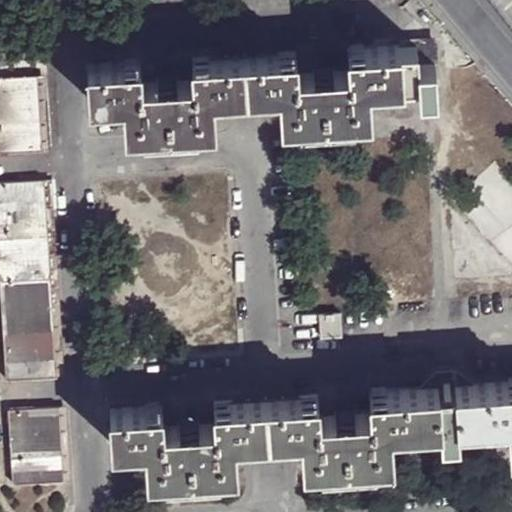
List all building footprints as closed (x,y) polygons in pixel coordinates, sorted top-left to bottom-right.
[(418,44),(419,79),(421,95),(438,93),(435,39),(417,39),(418,44)] [(402,45),(404,81),(419,79),(418,44),(402,45)] [(299,87),(280,90),(283,121),(371,114),(370,83),(404,81),(402,45),(348,49),(349,68),(299,72),(299,87)] [(278,53),(280,90),(299,87),(299,72),(297,52),(278,53)] [(244,55),(248,91),(280,90),(278,53),(244,55)] [(212,57),(214,93),(248,91),(244,55),(212,57)] [(194,93),(214,93),(212,57),(193,57),(192,77),(194,93)] [(215,124),(214,93),(194,93),(192,77),(142,81),(141,61),(89,65),(91,100),(124,99),(126,130),(215,124)] [(0,150),(42,148),(37,74),(0,75),(0,150)] [(0,303),(4,378),(55,375),(43,178),(0,181),(0,303)] [(342,313),(322,314),(322,337),(343,336),(342,313)] [(238,467),(236,436),(268,434),(302,432),(305,462),(393,456),(392,425),(440,422),(442,437),(460,435),(459,421),(510,418),(511,449),(511,448),(511,380),(456,384),(456,369),(438,370),(438,386),(372,390),(372,409),(321,413),(318,392),(214,400),(214,419),(164,423),(162,403),(111,406),(111,444),(147,441),(149,472),(238,467)] [(5,408),(10,482),(62,478),(58,405),(5,408)]
